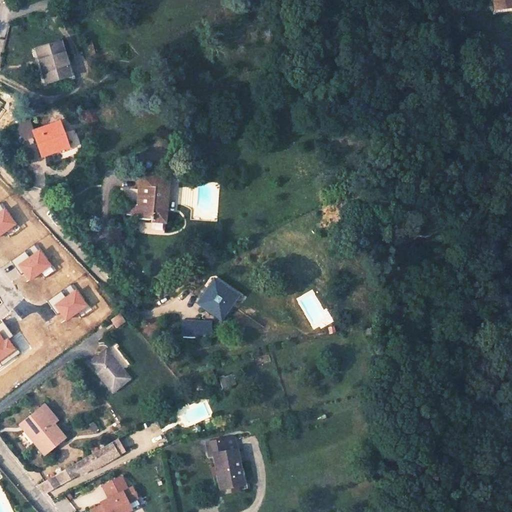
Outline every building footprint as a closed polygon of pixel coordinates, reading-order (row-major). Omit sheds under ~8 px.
[(69,78),(60,44),(37,50),(45,84),(69,78)] [(21,142),(33,138),(41,159),(67,148),(58,124),(32,134),(27,121),(15,127),(21,142)] [(167,210),(168,174),(139,173),(138,205),(129,204),(128,211),(135,212),(135,215),(154,216),(155,210),(167,210)] [(2,203),(0,203),(0,236),(17,224),(2,203)] [(50,266),(35,245),(11,261),(20,275),(23,273),(29,281),(50,266)] [(224,285),(217,280),(213,287),(220,292),(224,285)] [(88,307),(72,284),(48,302),(57,314),(59,312),(67,322),(88,307)] [(230,318),(243,299),(224,285),(220,292),(213,287),(204,299),(210,304),(205,311),(218,320),(223,313),(230,318)] [(204,299),(198,306),(205,311),(210,304),(204,299)] [(218,320),(225,325),(230,318),(223,313),(218,320)] [(211,323),(182,321),(181,335),(211,336),(211,323)] [(0,361),(18,350),(10,338),(12,336),(3,322),(0,324),(0,361)] [(200,349),(171,339),(167,352),(196,363),(200,349)] [(106,351),(88,364),(112,394),(130,380),(106,351)] [(232,377),(222,380),(223,387),(234,383),(232,377)] [(45,408),(57,423),(62,420),(49,404),(45,408)] [(25,432),(46,457),(69,437),(57,423),(45,408),(29,421),(33,426),(25,432)] [(29,421),(21,428),(25,432),(33,426),(29,421)] [(223,487),(243,484),(236,449),(234,437),(206,442),(209,455),(214,454),(216,465),(218,465),(223,487)] [(97,461),(99,464),(123,449),(118,440),(55,477),(56,478),(40,488),(46,494),(80,475),(79,472),(97,461)] [(101,505),(90,510),(91,511),(125,511),(131,509),(127,502),(136,498),(131,487),(127,489),(121,476),(102,486),(108,498),(100,502),(101,505)] [(134,509),(143,506),(140,499),(132,503),(134,509)]
